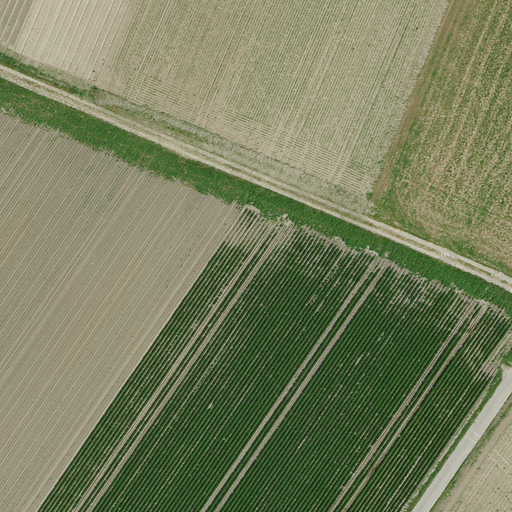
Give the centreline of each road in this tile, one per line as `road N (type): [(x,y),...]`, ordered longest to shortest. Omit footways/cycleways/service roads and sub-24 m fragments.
road 1 (track): [(511,267),(0,59)]
road 2 (track): [(511,378),(420,511)]
